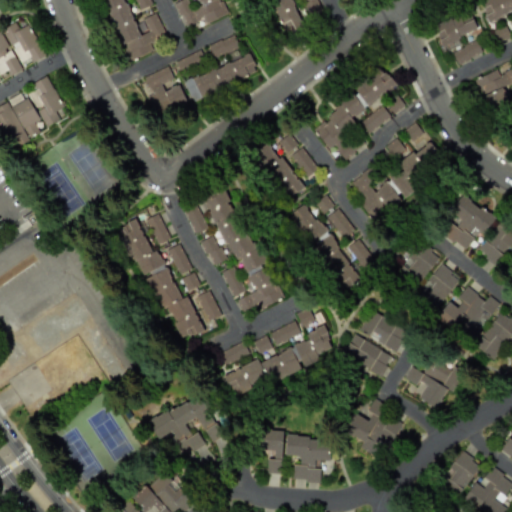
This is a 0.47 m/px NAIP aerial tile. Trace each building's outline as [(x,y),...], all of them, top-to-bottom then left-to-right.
[(134,36),(120,0),(96,0),(97,1),(100,0),(103,0),(126,60),(157,49),(154,41),(164,38),(155,12),(141,17),(146,31),(134,36)] [(134,0),(139,10),(151,4),(149,0),(134,0)] [(184,0),(173,5),(185,31),(226,13),(220,0),(184,0)] [(268,0),(279,33),(299,26),(290,0),(268,0)] [(301,0),(306,10),(319,4),(316,0),(301,0)] [(489,23),(511,11),(511,0),(492,0),(481,6),(489,23)] [(433,23),(441,51),(463,44),(460,35),(475,30),(469,12),(433,23)] [(0,71),(41,53),(25,17),(0,28),(0,71)] [(183,80),(190,99),(257,75),(248,53),(239,56),(234,40),(223,44),(230,63),(183,80)] [(481,54),(476,42),(451,51),(455,64),(481,54)] [(351,117),(373,100),(374,100),(394,85),(379,65),(352,86),(354,92),(344,96),(339,99),(341,104),(326,116),(328,120),(322,122),(312,129),(327,148),(335,145),(337,153),(342,159),(363,144),(359,138),(351,117)] [(143,76),(150,94),(146,96),(155,118),(187,105),(178,85),(164,91),(161,85),(173,80),(167,66),(143,76)] [(511,66),(496,74),(494,69),(472,79),(488,111),(508,102),(501,87),(507,84),(511,94),(511,66)] [(0,104),(0,140),(5,150),(59,121),(54,111),(62,106),(45,75),(30,83),(32,88),(26,92),(28,95),(26,96),(9,106),(6,101),(0,104)] [(360,123),(367,132),(387,115),(380,106),(360,123)] [(403,131),(410,141),(421,132),(413,123),(403,131)] [(296,144),(288,133),(277,141),(285,153),(296,144)] [(403,149),(395,138),(383,146),(391,157),(403,149)] [(302,187),(267,141),(250,154),(284,200),(302,187)] [(385,173),(386,178),(379,188),(374,192),(370,187),(377,177),(369,168),(367,169),(351,181),(357,201),(369,216),(373,214),(377,210),(400,203),(397,193),(404,198),(418,186),(425,176),(423,167),(437,156),(435,150),(428,141),(416,152),(409,153),(385,173)] [(289,156),(306,177),(316,169),(300,147),(289,156)] [(467,251),(492,216),(460,194),(449,210),(460,219),(455,227),(448,222),(441,233),(467,251)] [(357,278),(356,274),(345,261),(345,259),(337,250),(334,243),(304,204),(304,203),(298,206),(287,215),(289,220),(299,234),(300,235),(312,251),(315,257),(339,289),(348,285),(357,278)] [(182,210),(194,233),(205,227),(194,204),(182,210)] [(326,216),(341,238),(352,231),(337,209),(326,216)] [(144,219),(156,244),(168,238),(156,213),(144,219)] [(156,247),(151,249),(134,217),(116,226),(140,274),(150,269),(185,338),(202,330),(185,296),(182,297),(156,247)] [(511,239),(511,225),(499,217),(476,253),(495,266),(511,239)] [(212,235),(199,240),(211,265),(223,260),(212,235)] [(414,283),(438,258),(415,238),(396,259),(402,264),(398,268),(414,283)] [(372,260),(356,239),(346,247),(362,268),(372,260)] [(189,268),(177,244),(165,250),(177,274),(189,268)] [(437,305),(458,277),(439,263),(418,291),(437,305)] [(179,278),(186,290),(197,284),(191,272),(179,278)] [(497,302),(487,295),(483,300),(464,286),(456,297),(460,300),(456,307),(446,301),(435,317),(470,341),(497,302)] [(306,341),(256,359),(256,360),(223,373),(230,394),(334,355),(321,323),(315,325),(308,307),(295,312),(306,341)] [(394,351),(406,330),(369,310),(358,331),(394,351)] [(473,345),(491,359),(511,332),(511,320),(500,310),(473,345)] [(390,356),(353,333),(341,353),(379,375),(390,356)] [(223,364),(248,354),(242,342),(218,352),(223,364)] [(461,371),(446,363),(447,361),(431,353),(421,372),(408,366),(402,377),(422,387),(416,398),(436,408),(445,389),(451,392),(461,371)] [(146,420),(155,439),(168,433),(180,457),(204,446),(196,431),(189,434),(183,423),(196,417),(208,442),(221,436),(199,393),(146,420)] [(351,412),(342,432),(361,441),(357,448),(380,459),(400,416),(371,403),(364,418),(351,412)] [(282,430),(260,429),(259,449),(271,450),(271,459),(266,459),(265,472),(279,473),(282,430)] [(511,431),(500,447),(511,456),(511,431)] [(290,480),(318,482),(319,468),(313,468),(313,460),(327,460),(329,438),(285,436),(284,455),(298,456),(297,464),(292,464),(290,480)] [(479,465),(460,451),(437,481),(456,496),(479,465)] [(481,511),(500,511),(504,507),(499,503),(511,484),(511,482),(487,465),(463,500),(481,511)] [(132,497),(145,511),(175,511),(179,509),(181,511),(194,501),(164,468),(132,497)] [(137,511),(127,500),(113,511),(137,511)]
